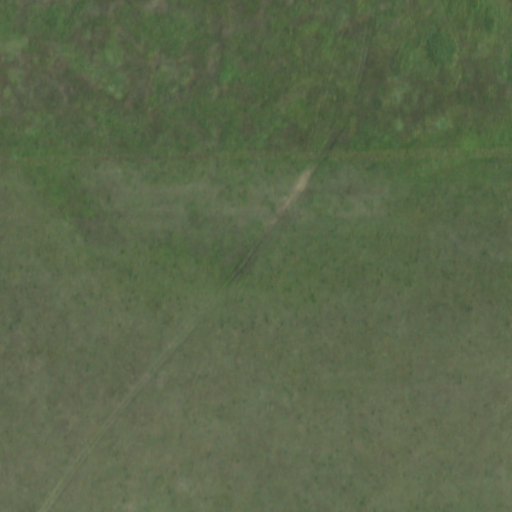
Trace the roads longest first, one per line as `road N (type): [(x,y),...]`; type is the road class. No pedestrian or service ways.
road 1 (track): [(44,511),(131,396),(247,268),(312,173),(347,117),(375,0)]
road 2 (track): [(448,0),(511,197)]
